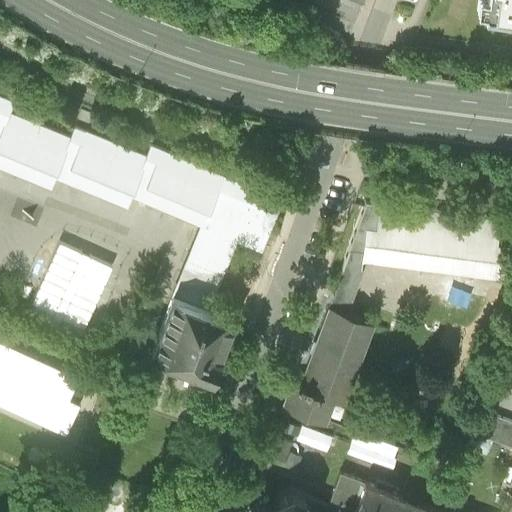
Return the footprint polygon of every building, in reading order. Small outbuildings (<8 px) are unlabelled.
[(511,20),(511,0),(487,0),(486,17),(511,20)] [(0,159),(52,181),(57,170),(129,200),(133,190),(204,219),(174,293),(206,305),(220,271),(234,236),(261,247),(280,199),(150,145),(146,156),(86,131),(92,115),(80,110),(70,137),(9,111),(13,101),(0,95),(0,159)] [(365,202),(328,305),(347,312),(362,270),(361,261),(502,278),(506,246),(497,245),(500,219),(365,202)] [(219,353),(233,314),(206,305),(174,293),(172,293),(152,351),(212,372),(222,375),(228,356),(219,353)] [(328,305),(298,385),(332,397),(343,401),(373,322),(347,312),(328,305)] [(511,386),(511,335),(506,333),(489,378),(511,386)] [(0,402),(65,431),(78,401),(73,399),(67,396),(77,374),(0,339),(0,402)] [(324,420),(332,397),(298,385),(289,381),(280,403),(324,420)] [(511,420),(478,408),(470,431),(511,446),(511,420)] [(291,441),(271,434),(264,454),(283,461),(291,441)] [(511,465),(508,465),(502,479),(511,483),(511,465)] [(339,500),(354,505),(363,479),(339,470),(327,501),(337,505),(339,500)] [(375,483),(363,479),(354,505),(350,511),(392,511),(400,492),(389,489),(391,484),(376,478),(375,483)] [(258,497),(254,496),(252,502),(246,500),(246,503),(251,505),(248,511),(334,511),(337,505),(327,501),(289,488),(277,493),(272,507),(270,507),(257,503),(257,501),(258,497)] [(442,507),(400,492),(392,511),(439,511),(440,511),(442,507)]
